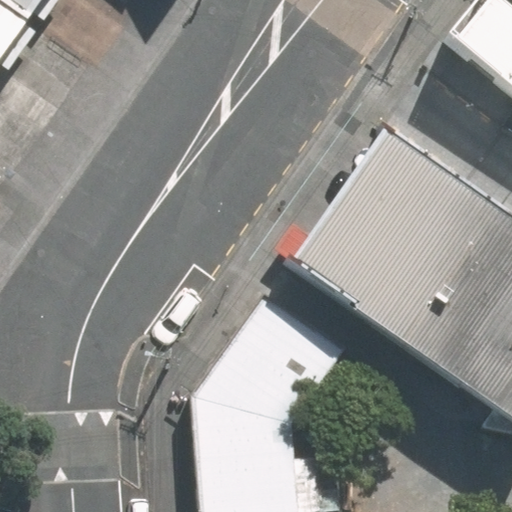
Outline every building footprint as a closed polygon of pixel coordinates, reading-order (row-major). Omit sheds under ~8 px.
[(0,0),(0,7),(22,22),(36,0),(0,0)] [(511,0),(493,0),(493,1),(509,12),(494,34),(465,14),(422,76),(511,137),(511,0)] [(0,54),(22,22),(0,7),(0,54)] [(511,228),(384,139),(290,273),(363,323),(507,423),(511,415),(511,228)] [(190,400),(194,511),(287,511),(283,428),(353,328),(281,278),(190,400)]
